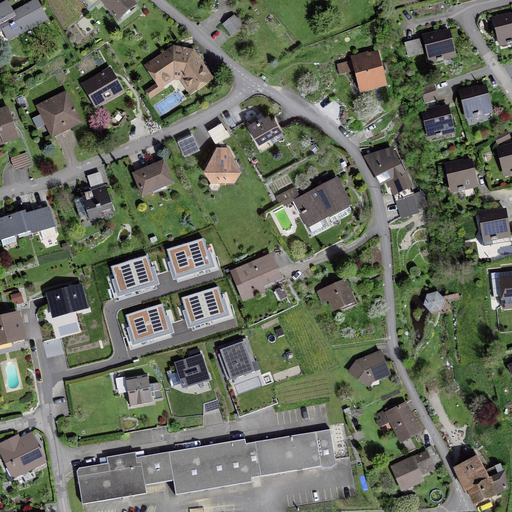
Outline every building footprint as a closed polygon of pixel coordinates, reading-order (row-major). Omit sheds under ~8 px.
[(117,26),(138,8),(131,0),(100,0),(97,3),(117,26)] [(8,42),(48,21),(38,1),(14,13),(8,2),(0,6),(0,33),(3,32),(8,42)] [(500,47),(511,44),(511,14),(494,18),(500,47)] [(430,66),(458,60),(451,29),(423,35),(430,66)] [(173,47),(142,67),(158,91),(173,81),(180,82),(189,96),(213,80),(193,51),(173,47)] [(358,94),(387,87),(379,53),(350,60),(358,94)] [(96,110),(125,93),(111,69),(82,87),(96,110)] [(467,119),(493,114),(486,85),(460,90),(467,119)] [(52,137),(83,122),(69,92),(37,107),(52,137)] [(428,141),(456,135),(450,106),(422,112),(428,141)] [(0,145),(19,139),(7,107),(0,109),(0,145)] [(259,145),(284,131),(272,110),(247,124),(259,145)] [(506,177),(511,175),(511,144),(499,148),(506,177)] [(203,169),(211,182),(234,183),(242,169),(230,147),(217,146),(203,169)] [(411,188),(393,147),(369,158),(381,186),(388,182),(394,196),(411,188)] [(451,194),(478,188),(472,159),(445,165),(451,194)] [(144,198),(175,184),(164,160),(133,174),(144,198)] [(307,231),(351,209),(336,179),(292,201),(307,231)] [(89,221),(116,212),(109,188),(82,197),(89,221)] [(30,235),(57,226),(50,207),(24,216),(22,211),(0,218),(0,239),(0,241),(29,231),(30,235)] [(511,240),(506,207),(478,213),(484,245),(511,240)] [(204,238),(185,244),(194,271),(212,266),(204,238)] [(175,277),(193,271),(185,244),(167,250),(175,277)] [(147,256),(129,261),(137,289),(156,283),(147,256)] [(281,279),(271,256),(230,274),(243,302),(266,293),(264,286),(281,279)] [(137,289),(129,261),(111,267),(119,294),(137,289)] [(511,277),(509,277),(498,279),(502,311),(511,310),(511,277)] [(333,315),(355,305),(345,282),(317,293),(321,304),(327,302),(333,315)] [(218,287),(200,292),(208,320),(227,314),(218,287)] [(53,318),(88,310),(83,288),(47,296),(53,318)] [(208,320),(200,292),(182,298),(190,325),(208,320)] [(427,295),(423,306),(431,314),(442,312),(445,301),(438,293),(427,295)] [(162,304),(144,310),(152,337),(171,331),(162,304)] [(152,337),(144,310),(126,315),(134,343),(152,337)] [(0,349),(26,343),(18,314),(0,318),(0,349)] [(243,343),(220,351),(231,382),(255,374),(243,343)] [(380,352),(356,362),(347,374),(368,389),(374,381),(389,374),(380,352)] [(182,391),(212,383),(205,355),(175,363),(182,391)] [(129,410),(154,405),(149,375),(123,379),(129,410)] [(400,444),(422,433),(407,403),(385,414),(400,444)] [(0,450),(14,481),(47,465),(30,431),(0,445),(0,450)] [(174,483),(176,496),(254,483),(253,479),(336,465),(330,431),(247,445),(246,440),(137,459),(136,455),(108,459),(109,466),(77,471),(83,506),(148,495),(147,488),(174,483)] [(390,469),(402,493),(425,482),(422,476),(435,469),(426,452),(390,469)] [(477,452),(453,465),(464,489),(467,488),(473,503),(508,487),(505,469),(489,475),(477,452)]
